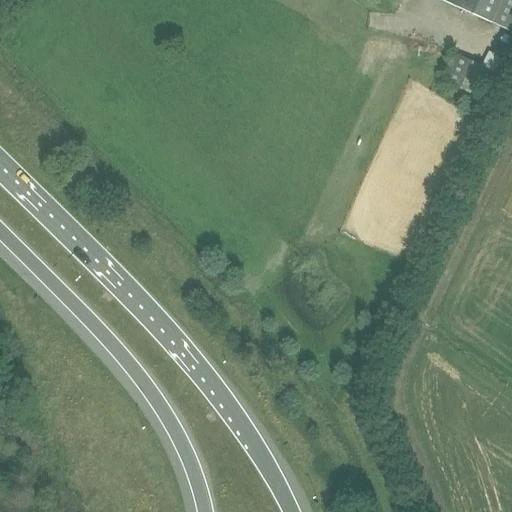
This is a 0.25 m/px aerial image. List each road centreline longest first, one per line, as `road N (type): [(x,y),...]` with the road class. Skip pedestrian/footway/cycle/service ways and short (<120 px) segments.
road 1 (motorway): [(289,511),(188,350),(0,156)]
road 2 (motorway): [(0,228),(77,304),(163,411),(194,470),(204,511)]
